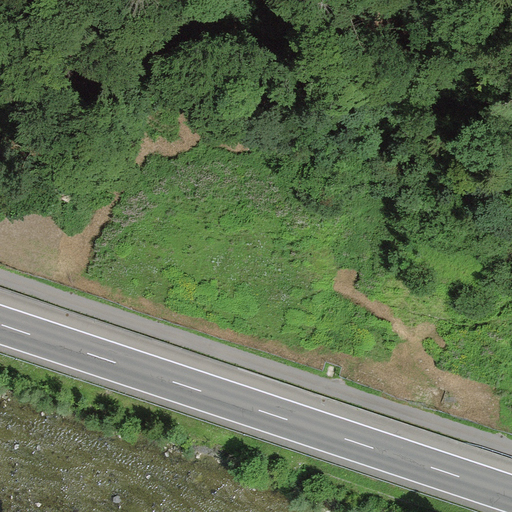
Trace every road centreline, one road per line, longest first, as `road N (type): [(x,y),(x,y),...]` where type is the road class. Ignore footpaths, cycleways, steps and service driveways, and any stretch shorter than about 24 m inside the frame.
road 1 (unclassified): [(511,445),(0,276)]
road 2 (trunk): [(511,494),(0,325)]
